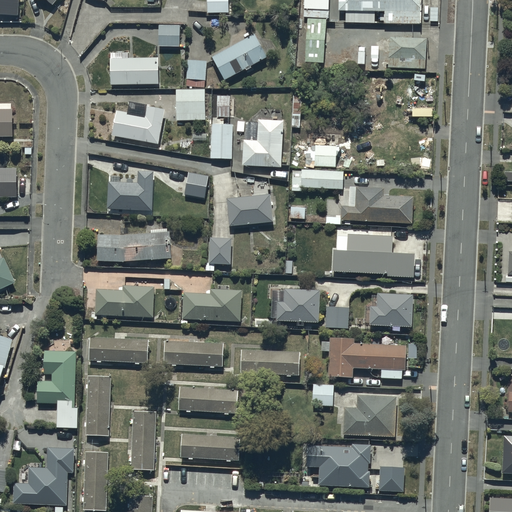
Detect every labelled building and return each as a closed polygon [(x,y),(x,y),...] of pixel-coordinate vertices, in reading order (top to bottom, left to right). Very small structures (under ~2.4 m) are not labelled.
[(0,0),(0,13),(20,15),(20,0),(0,0)] [(229,0),(208,0),(209,12),(230,11),(229,0)] [(330,0),(304,0),(304,17),(330,18),(330,0)] [(422,0),(340,0),(340,10),(386,11),(385,23),(422,24),(422,0)] [(328,20),(309,18),(306,61),(325,62),(328,20)] [(181,25),(160,24),(160,46),(181,46),(181,25)] [(269,56),(256,33),(214,57),(227,79),(247,68),(248,70),(253,67),(253,66),(269,56)] [(428,38),(391,37),(390,66),(427,68),(428,38)] [(130,53),(112,53),(112,84),(160,84),(160,57),(130,57),(130,53)] [(208,60),(188,59),(187,86),(206,87),(206,79),(207,79),(208,60)] [(206,89),(177,89),(177,120),(206,120),(206,89)] [(231,95),(218,95),(218,116),(230,116),(231,95)] [(113,135),(139,140),(138,145),(150,147),(151,142),(160,144),(167,108),(148,105),(146,115),(118,110),(113,135)] [(14,108),(0,108),(0,136),(14,136),(14,108)] [(225,117),(213,117),(212,158),(233,158),(234,124),(224,123),(225,117)] [(248,131),(248,139),(245,138),(243,164),(283,166),(285,120),(259,119),(259,131),(248,131)] [(338,146),(316,145),(315,166),(337,167),(338,146)] [(0,196),(18,196),(18,167),(0,167),(0,196)] [(302,170),(294,170),(293,191),(304,191),(304,187),(345,188),(345,171),(302,169),(302,170)] [(112,175),(111,181),(110,181),(109,208),(153,209),(155,171),(139,170),(139,182),(121,181),(121,176),(112,175)] [(190,172),(189,174),(186,194),(205,197),(209,176),(190,172)] [(385,187),(351,186),(350,205),(343,205),(342,220),(413,222),(414,196),(385,195),(385,187)] [(271,193),(228,198),(231,225),(274,221),(271,193)] [(511,198),(498,198),(497,221),(511,221),(511,198)] [(307,207),(292,206),(292,217),(306,218),(307,207)] [(122,235),(100,234),(98,260),(124,261),(172,258),(170,231),(122,235)] [(349,236),(339,235),(338,249),(336,249),(335,270),(390,272),(390,276),(415,277),(416,252),(394,252),(394,234),(349,233),(349,236)] [(233,238),(212,237),(211,263),(232,263),(233,238)] [(0,289),(17,282),(5,257),(0,259),(0,289)] [(124,289),(97,288),(96,314),(155,316),(155,286),(124,285),(124,289)] [(211,294),(185,292),(183,318),(241,321),(243,290),(211,288),(211,294)] [(323,292),(286,289),(285,301),(279,301),(277,319),(295,321),(295,325),(302,326),(302,321),(320,323),(323,292)] [(373,304),(366,304),(366,323),(371,324),(371,326),(394,326),(394,331),(398,331),(399,326),(413,326),(414,294),(379,293),(379,295),(373,295),(373,304)] [(351,307),(327,306),(326,327),(350,328),(351,307)] [(0,391),(14,338),(0,334),(0,391)] [(356,337),(331,336),(330,376),(354,376),(354,368),(383,369),(383,377),(403,378),(404,370),(407,370),(408,344),(356,343),(356,337)] [(150,339),(91,337),(90,360),(137,361),(137,364),(141,364),(141,362),(149,362),(150,339)] [(224,343),(167,340),(165,363),(223,366),(224,343)] [(301,351),(243,349),(242,373),(300,375),(301,351)] [(77,350),(46,350),(46,373),(53,373),(53,380),(40,380),(39,403),(59,403),(58,427),(79,427),(79,406),(76,406),(77,350)] [(112,375),(90,374),(87,434),(110,435),(112,375)] [(334,384),(314,383),(313,405),(334,406),(334,384)] [(239,390),(182,386),(180,409),(238,413),(239,390)] [(399,396),(359,394),(358,407),(345,406),(344,433),(397,436),(399,396)] [(156,411),(134,410),(133,469),(155,469),(156,411)] [(242,436),(183,434),(182,456),(241,459),(242,436)] [(511,434),(504,434),(503,473),(511,473),(511,434)] [(371,444),(353,444),(353,446),(308,447),(309,465),(321,465),(321,486),(371,485),(371,471),(370,471),(370,462),(371,462),(371,444)] [(76,447),(49,446),(48,467),(30,467),(29,483),(15,482),(14,503),(69,506),(70,472),(74,472),(76,447)] [(110,451),(85,451),(84,510),(108,510),(110,451)] [(406,467),(381,466),(380,489),(405,490),(406,467)] [(0,494),(6,496),(10,472),(0,469),(0,494)] [(154,511),(155,496),(132,495),(130,511),(154,511)] [(511,511),(511,498),(490,498),(489,511),(511,511)]
